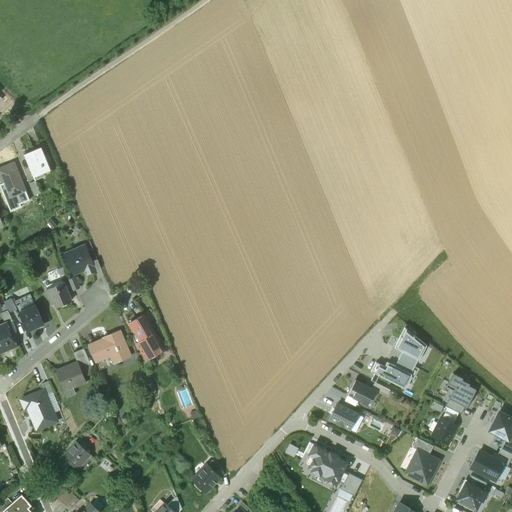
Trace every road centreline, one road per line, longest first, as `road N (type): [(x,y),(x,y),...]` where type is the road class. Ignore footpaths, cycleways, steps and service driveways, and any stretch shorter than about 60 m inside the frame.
road 1 (track): [(208,0),(29,121)]
road 2 (residential): [(435,509),(399,490),(370,457),(295,419)]
road 3 (residential): [(295,419),(394,311)]
road 4 (residential): [(100,295),(0,387)]
road 5 (residential): [(49,511),(0,394)]
road 6 (residential): [(210,511),(295,419)]
